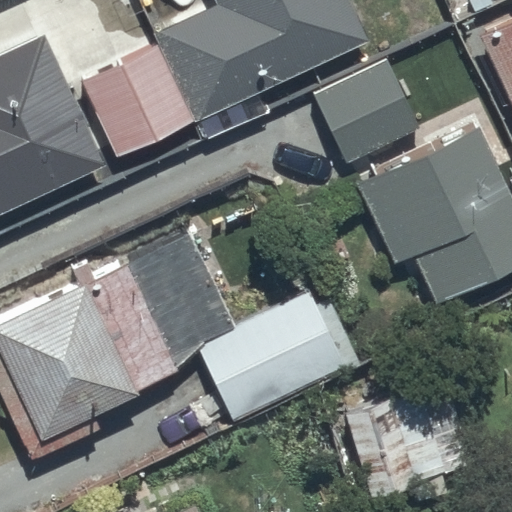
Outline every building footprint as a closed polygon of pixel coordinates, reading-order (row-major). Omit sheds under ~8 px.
[(75,75),(112,151),(365,35),(347,0),(206,0),(149,28),(153,38),(75,75)] [(511,9),(474,27),(511,110),(511,9)] [(0,202),(100,155),(38,24),(0,42),(0,202)] [(308,89),(342,158),(415,123),(381,53),(308,89)] [(350,178),(388,259),(407,250),(430,297),(511,258),(511,201),(474,120),(350,178)] [(198,336),(230,319),(184,224),(0,312),(0,396),(27,453),(97,421),(91,409),(134,387),(132,384),(172,364),(192,344),(198,336)] [(198,336),(192,344),(228,419),(355,357),(325,293),(311,300),(303,284),(230,319),(198,336)] [(339,404),(362,490),(406,478),(411,495),(443,487),(415,383),(400,387),(402,395),(389,398),(387,391),(339,404)] [(195,511),(189,499),(159,511),(141,511),(136,500),(110,511),(195,511)]
